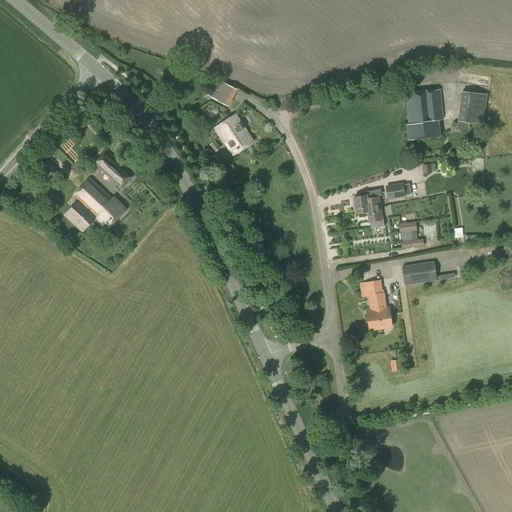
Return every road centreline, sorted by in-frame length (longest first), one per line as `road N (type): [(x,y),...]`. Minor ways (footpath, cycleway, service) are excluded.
road 1 (secondary): [(266,354),(160,138),(97,68)]
road 2 (unclassified): [(332,334),(308,182),(287,135),(238,95)]
road 3 (secondary): [(339,511),(266,354)]
road 4 (unclassified): [(0,175),(97,68)]
